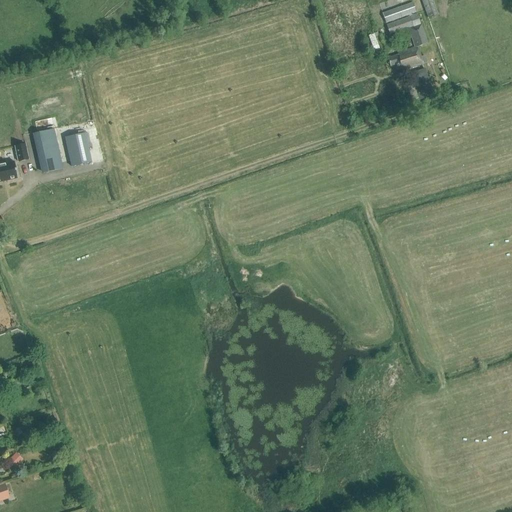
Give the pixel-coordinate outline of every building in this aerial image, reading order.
[(421,0),(429,19),(438,15),(432,0),(421,0)] [(390,35),(420,24),(412,3),(382,14),(390,35)] [(415,48),(398,53),(398,55),(388,58),(391,66),(395,65),(397,71),(406,68),(406,70),(427,63),(425,56),(420,57),(417,47),(428,44),(421,25),(409,29),(415,48)] [(370,35),(375,51),(381,49),(376,33),(370,35)] [(434,96),(424,69),(411,73),(420,100),(434,96)] [(37,144),(46,142),(51,160),(41,162),(43,173),(63,169),(54,130),(34,134),(37,144)] [(85,133),(65,138),(72,167),(91,163),(85,133)] [(25,145),(15,147),(18,162),(28,160),(25,145)] [(0,182),(18,179),(14,162),(0,164),(0,182)] [(23,460),(15,453),(8,461),(15,468),(23,460)] [(0,501),(10,498),(5,483),(0,484),(0,501)]
